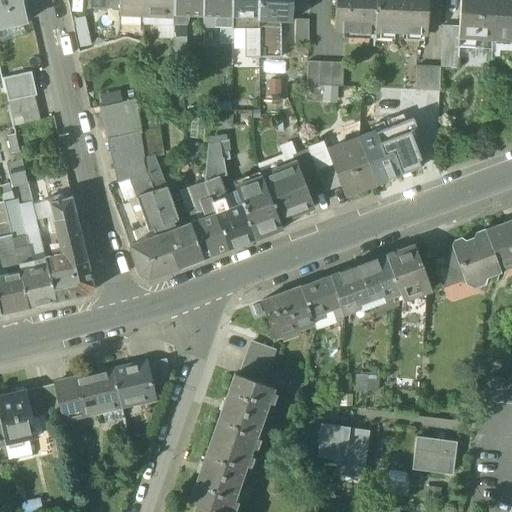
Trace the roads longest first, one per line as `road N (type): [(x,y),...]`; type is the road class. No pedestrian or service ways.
road 1 (residential): [(126,313),(54,0)]
road 2 (tertiary): [(511,174),(242,277)]
road 3 (residential): [(242,277),(146,511)]
road 4 (tertiary): [(126,313),(0,346)]
road 5 (tertiary): [(242,277),(126,313)]
